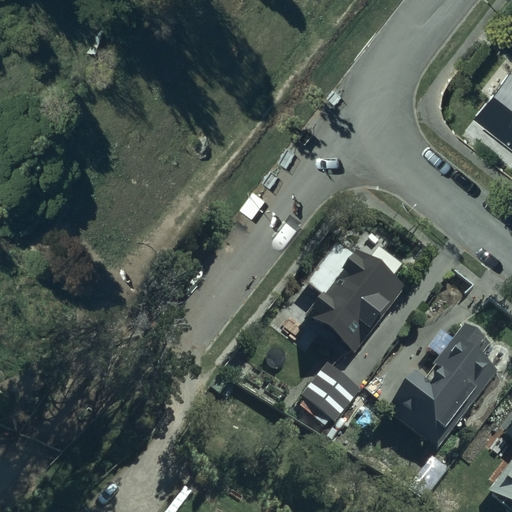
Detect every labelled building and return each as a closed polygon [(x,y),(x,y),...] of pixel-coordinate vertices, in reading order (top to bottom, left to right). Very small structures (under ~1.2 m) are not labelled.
[(511,76),(503,70),(465,117),(500,145),(491,157),(505,168),(511,159),(511,76)] [(349,359),(398,292),(350,257),(348,261),(330,248),(300,288),(315,299),(300,320),(303,323),(302,324),(349,359)] [(401,429),(432,453),(489,379),(469,364),(481,349),(456,330),(414,384),(406,379),(385,405),(391,410),(387,414),(403,426),(401,429)] [(357,392),(323,367),(300,398),(334,423),(357,392)] [(511,511),(511,420),(499,438),(511,448),(511,455),(482,493),(505,511),(511,511)]
